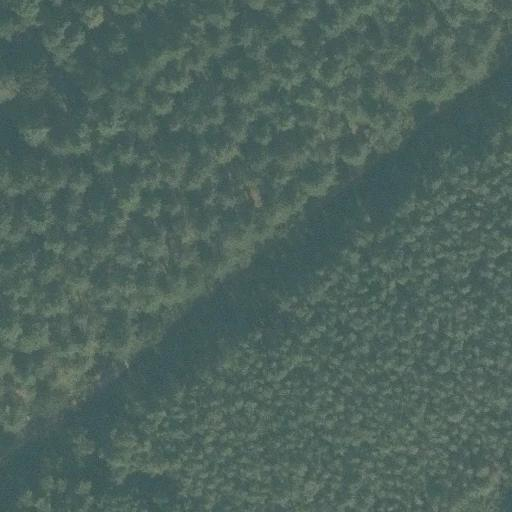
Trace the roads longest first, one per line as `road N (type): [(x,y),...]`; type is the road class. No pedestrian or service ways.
road 1 (track): [(511,50),(40,439)]
road 2 (track): [(40,439),(172,511)]
